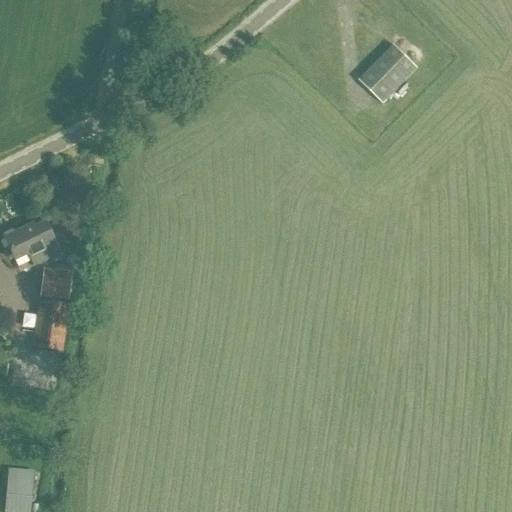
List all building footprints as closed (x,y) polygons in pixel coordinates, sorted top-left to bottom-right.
[(394,47),(359,82),(382,105),(417,69),(394,47)] [(59,255),(45,223),(20,234),(19,231),(3,238),(14,262),(28,256),(33,267),(59,255)] [(70,273),(44,270),(40,297),(67,300),(70,273)] [(68,306),(40,301),(33,348),(61,353),(68,306)] [(30,511),(34,473),(8,471),(3,511),(30,511)]
